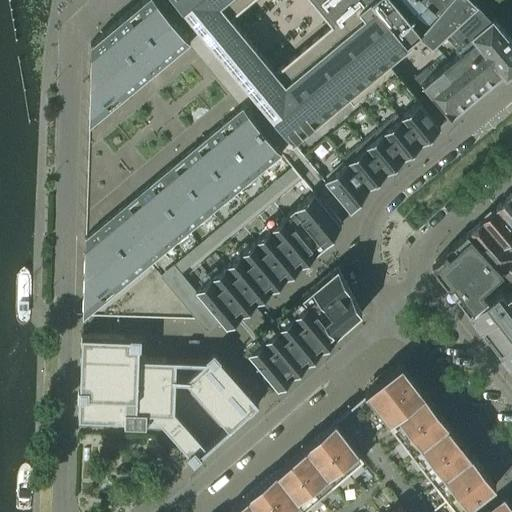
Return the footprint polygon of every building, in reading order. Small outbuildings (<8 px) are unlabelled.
[(140,0),(90,42),(88,122),(89,123),(190,38),(170,15),(157,0),(140,0)] [(176,0),(181,6),(324,176),(347,157),(343,153),(361,138),(379,123),(397,109),(400,113),(418,99),(386,60),(410,41),(408,39),(419,29),(427,19),(436,8),(426,0),(176,0)] [(426,0),(436,8),(427,19),(419,29),(432,40),(447,26),(476,0),(426,0)] [(476,0),(447,26),(461,41),(470,33),(491,16),(476,0)] [(474,38),(422,82),(424,84),(431,92),(426,96),(445,119),(450,115),(450,116),(503,72),(505,75),(509,72),(511,69),(511,39),(492,15),(491,16),(470,33),(474,38)] [(414,93),(391,66),(285,152),(192,36),(92,118),(88,248),(84,312),(180,314),(221,314),(338,217),(321,197),(428,109),(414,93)] [(418,99),(400,113),(422,139),(440,125),(425,106),(418,98),(418,99)] [(347,157),(324,176),(331,184),(350,208),(369,184),(347,157)] [(511,197),(509,194),(495,206),(511,225),(511,197)] [(511,225),(495,206),(481,219),(511,253),(511,225)] [(468,231),(502,270),(511,280),(511,253),(481,219),(468,231)] [(431,264),(469,312),(497,291),(490,283),(502,271),(502,270),(468,231),(467,232),(431,264)] [(302,295),(306,301),(289,315),(275,326),(262,338),(247,350),(277,385),(292,372),(305,361),(319,349),(335,335),(361,312),(350,290),(337,266),(302,295)] [(497,291),(469,312),(511,368),(511,283),(510,281),(497,291)] [(137,327),(127,326),(79,325),(77,376),(77,386),(86,386),(122,388),(134,388),(136,349),(136,335),(137,327)] [(212,346),(205,353),(181,374),(228,422),(258,397),(218,352),(212,346)] [(172,350),(136,349),(134,388),(134,404),(143,404),(171,405),(172,350)] [(181,374),(205,353),(203,351),(172,350),(171,405),(204,442),(228,422),(181,374)] [(428,511),(433,509),(448,497),(458,511),(460,511),(471,504),(496,485),(468,449),(445,419),(421,388),(400,362),(364,390),(366,392),(352,404),(339,416),(309,441),(280,466),(250,492),(226,511),(428,511)] [(171,405),(143,404),(134,404),(121,404),(122,388),(77,386),(76,416),(159,419),(185,447),(191,453),(198,447),(204,442),(171,405)] [(134,388),(122,388),(121,404),(134,404),(134,388)] [(480,511),(511,511),(511,505),(503,494),(480,511)]
